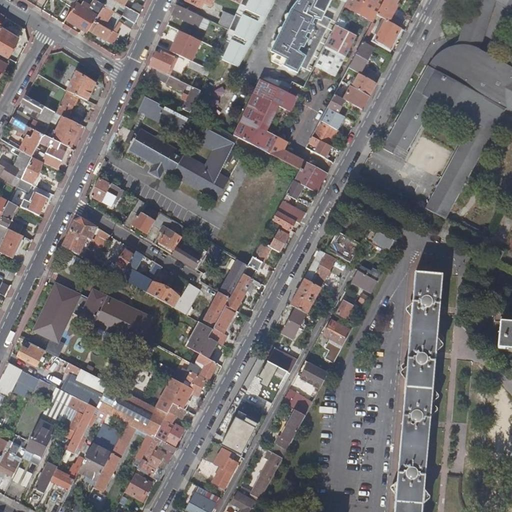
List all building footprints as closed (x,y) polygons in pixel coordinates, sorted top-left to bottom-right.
[(77,1),(66,19),(87,32),(89,29),(95,19),(104,4),(98,0),(97,0),(92,0),(91,3),(86,0),(83,0),(82,3),(77,0),(77,1)] [(116,0),(106,0),(104,4),(114,10),(116,12),(121,3),(116,0)] [(135,24),(146,0),(135,0),(135,1),(134,0),(116,0),(121,3),(116,12),(126,18),(135,24)] [(214,0),(185,0),(185,1),(202,9),(204,4),(211,8),(215,0),(214,0)] [(246,56),(253,44),(259,31),(265,19),(273,4),(273,0),(242,0),(240,5),(245,7),(241,17),(236,15),(235,17),(229,30),(234,33),(230,42),(224,40),(218,54),(223,57),(222,59),(240,68),(246,56)] [(274,52),(273,54),(287,61),(284,67),(298,74),(302,68),(307,70),(319,47),(318,42),(323,40),(333,21),(324,17),(332,0),(338,0),(342,2),(343,0),(302,0),(302,2),(300,6),(298,5),(292,13),(287,24),(288,24),(286,29),(285,28),(279,40),(280,40),(278,45),(277,44),(274,52)] [(347,0),(344,7),(352,11),(361,15),(373,22),(377,15),(384,0),(347,0)] [(384,0),(377,15),(386,20),(388,22),(399,0),(384,0)] [(428,67),(383,150),(402,161),(433,103),(472,125),(426,209),(445,219),(504,111),(511,114),(511,0),(471,0),(458,41),(452,56),(428,67)] [(114,10),(104,4),(95,19),(105,25),(114,10)] [(177,5),(173,14),(193,24),(192,24),(198,27),(203,18),(177,5)] [(344,7),(321,53),(329,57),(352,11),(344,7)] [(298,100),(270,155),(299,170),(294,181),(304,187),(317,194),(328,174),(302,161),(283,151),(290,136),(300,118),(306,121),(296,139),(308,145),(312,137),(320,122),(327,109),(335,95),(349,69),(363,42),(365,37),(373,22),(361,15),(352,11),(329,57),(321,53),(298,100)] [(219,25),(229,30),(235,17),(225,12),(219,25)] [(126,25),(132,29),(135,24),(126,18),(124,21),(127,23),(126,25)] [(112,43),(118,34),(105,25),(95,19),(89,29),(112,43)] [(380,30),(374,41),(377,43),(389,50),(401,29),(388,22),(386,20),(382,27),(380,26),(379,29),(380,30)] [(216,24),(210,21),(205,31),(211,34),(216,24)] [(20,37),(1,26),(0,27),(0,53),(8,58),(20,37)] [(175,47),(173,53),(191,62),(200,41),(180,31),(173,46),(175,47)] [(374,41),(365,37),(363,42),(374,48),(377,43),(374,41)] [(374,48),(363,42),(349,69),(357,73),(359,74),(360,75),(374,48)] [(430,64),(428,67),(452,56),(451,56),(451,52),(453,48),(449,49),(444,51),(441,53),(434,58),(430,64)] [(150,67),(168,75),(175,59),(162,52),(161,55),(157,53),(150,67)] [(10,59),(8,58),(0,53),(0,60),(7,64),(10,59)] [(175,59),(168,75),(170,76),(177,60),(175,59)] [(201,92),(157,71),(154,78),(170,86),(171,84),(190,93),(183,110),(191,114),(201,92)] [(77,72),(67,91),(78,96),(88,101),(92,92),(89,91),(94,83),(77,72)] [(359,74),(357,73),(351,84),(353,85),(359,74)] [(377,84),(360,75),(359,74),(353,85),(351,84),(350,86),(350,87),(369,97),(377,84)] [(260,81),(234,136),(256,148),(270,155),(298,100),(260,81)] [(350,87),(343,100),(345,101),(349,103),(362,110),(369,97),(350,87)] [(78,96),(67,91),(59,108),(70,113),(78,96)] [(149,92),(148,92),(138,111),(142,113),(145,114),(153,118),(154,116),(159,119),(158,121),(181,133),(183,130),(188,119),(165,107),(164,109),(159,107),(160,105),(146,97),(148,93),(149,93),(149,92)] [(343,100),(335,95),(327,109),(338,114),(345,101),(343,100)] [(32,120),(29,127),(44,136),(49,126),(55,114),(26,97),(22,104),(26,106),(24,111),(29,114),(31,109),(40,114),(38,120),(47,125),(45,128),(32,120)] [(358,118),(362,110),(349,103),(347,108),(349,109),(347,112),(358,118)] [(338,114),(327,109),(320,122),(337,131),(344,118),(338,114)] [(145,114),(142,113),(132,132),(135,134),(145,114)] [(59,143),(70,148),(81,126),(62,117),(52,140),(59,143)] [(29,138),(21,152),(32,158),(40,143),(44,136),(29,127),(13,118),(9,126),(12,128),(15,130),(29,138)] [(183,154),(171,175),(171,177),(172,177),(173,176),(216,200),(216,201),(217,201),(229,179),(228,179),(228,180),(219,175),(238,139),(210,124),(201,140),(218,150),(209,169),(206,167),(184,155),(185,154),(183,153),(183,154)] [(49,126),(44,136),(47,137),(52,128),(49,126)] [(171,175),(183,154),(175,150),(176,149),(175,148),(174,149),(167,145),(167,144),(166,143),(165,144),(158,140),(159,139),(157,138),(157,139),(149,135),(150,134),(148,133),(148,134),(141,131),(142,128),(141,127),(137,135),(131,145),(126,153),(128,154),(129,151),(136,155),(135,157),(137,157),(137,156),(145,160),(144,162),(146,162),(146,161),(154,165),(149,173),(159,178),(163,171),(171,175)] [(328,128),(321,142),(328,145),(335,132),(328,128)] [(201,140),(183,130),(181,133),(200,143),(201,140)] [(135,134),(132,132),(131,132),(125,142),(131,145),(137,135),(135,134)] [(43,163),(57,170),(66,152),(56,148),(59,143),(52,140),(47,137),(44,136),(40,143),(50,148),(42,163),(43,163)] [(283,151),(302,161),(308,149),(306,149),(308,145),(296,139),(290,136),(283,151)] [(308,149),(325,159),(331,147),(328,145),(321,142),(312,137),(308,145),(306,149),(308,149)] [(201,140),(200,143),(215,151),(206,167),(209,169),(218,150),(201,140)] [(32,158),(21,152),(15,168),(2,160),(0,164),(0,176),(17,186),(32,158)] [(21,181),(32,186),(43,163),(42,163),(32,158),(21,181)] [(21,181),(18,188),(28,193),(31,186),(21,181)] [(124,191),(111,184),(111,186),(99,181),(91,197),(103,203),(107,194),(119,199),(124,191)] [(304,187),(294,181),(289,190),(287,194),(297,200),(296,200),(309,207),(311,204),(298,197),(304,187)] [(23,209),(39,216),(47,199),(36,194),(32,203),(27,201),(23,209)] [(297,200),(287,194),(284,199),(286,201),(294,205),(296,200),(297,200)] [(0,218),(9,202),(0,197),(0,218)] [(139,201),(132,212),(141,217),(140,218),(137,217),(132,226),(147,235),(153,225),(155,222),(143,214),(148,206),(142,202),(141,202),(139,201)] [(0,218),(0,225),(17,234),(21,227),(9,222),(12,216),(15,210),(17,206),(9,202),(0,218)] [(285,204),(282,202),(277,212),(296,222),(300,224),(302,220),(305,215),(285,204)] [(296,222),(277,212),(272,221),(274,222),(266,235),(273,239),(281,225),(283,226),(282,227),(290,232),(296,222)] [(159,243),(174,251),(185,233),(187,230),(160,214),(155,222),(153,225),(161,230),(160,232),(164,234),(159,243)] [(75,221),(63,247),(77,255),(79,256),(87,239),(90,241),(97,228),(81,219),(75,221)] [(0,253),(1,254),(12,259),(22,236),(17,234),(0,225),(0,253)] [(187,230),(185,233),(192,238),(194,234),(187,230)] [(271,248),(279,253),(288,236),(280,232),(271,248)] [(338,232),(328,251),(351,263),(361,245),(338,232)] [(396,241),(377,232),(373,240),(390,248),(393,243),(395,244),(396,241)] [(208,253),(213,245),(208,242),(203,250),(208,253)] [(90,244),(82,258),(93,264),(99,255),(102,250),(90,244)] [(216,259),(221,250),(213,245),(208,253),(203,262),(208,265),(213,257),(216,259)] [(254,259),(252,258),(248,266),(243,274),(252,279),(256,271),(258,272),(270,250),(261,245),(254,259)] [(491,245),(486,254),(500,261),(504,252),(491,245)] [(177,249),(172,256),(195,270),(200,262),(190,257),(188,255),(177,249)] [(112,262),(106,271),(112,275),(119,279),(120,277),(133,256),(125,251),(116,265),(112,262)] [(336,259),(320,251),(304,279),(320,288),(336,259)] [(143,256),(136,252),(133,256),(120,277),(147,292),(152,283),(161,267),(155,263),(147,279),(133,272),(143,256)] [(74,266),(78,258),(72,254),(67,263),(74,266)] [(99,255),(93,264),(106,271),(112,262),(99,255)] [(243,274),(248,266),(238,260),(228,277),(230,278),(222,292),(230,296),(238,282),(239,282),(243,274)] [(345,264),(338,261),(332,273),(338,276),(345,264)] [(382,273),(372,268),(368,277),(377,282),(382,273)] [(368,277),(358,271),(353,281),(372,292),(377,282),(368,277)] [(422,511),(443,274),(415,272),(394,511),(422,511)] [(263,285),(252,279),(243,274),(239,282),(230,299),(226,307),(235,312),(239,314),(244,306),(242,305),(246,298),(243,297),(251,284),(260,289),(263,285)] [(320,288),(304,279),(299,290),(298,289),(295,295),(290,305),(296,309),(306,314),(320,288)] [(3,282),(0,288),(0,292),(7,295),(10,285),(3,282)] [(146,293),(169,306),(174,309),(179,298),(152,283),(147,292),(146,293)] [(189,284),(174,309),(185,315),(200,290),(189,284)] [(72,313),(79,297),(56,285),(34,331),(51,339),(45,351),(58,358),(64,345),(58,343),(72,313)] [(79,297),(72,313),(81,317),(80,318),(100,328),(98,334),(99,339),(105,342),(111,340),(113,335),(138,346),(151,319),(93,291),(89,300),(79,297)] [(226,307),(230,299),(220,293),(205,320),(215,326),(226,307)] [(364,307),(368,298),(363,295),(359,302),(363,303),(361,306),(364,307)] [(343,302),(337,314),(345,318),(352,306),(343,302)] [(296,309),(290,305),(284,316),(290,319),(296,309)] [(223,335),(235,312),(226,307),(215,326),(213,330),(208,338),(217,343),(222,346),(227,337),(223,335)] [(296,309),(290,319),(282,333),(293,338),(306,314),(296,309)] [(346,323),(353,327),(357,320),(350,316),(346,323)] [(346,323),(344,322),(342,326),(331,321),(323,336),(330,339),(325,349),(329,351),(325,359),(333,364),(353,327),(346,323)] [(511,322),(501,321),(498,348),(511,349),(511,322)] [(187,348),(199,355),(208,360),(217,343),(208,338),(213,330),(200,324),(187,348)] [(45,351),(28,343),(25,349),(22,348),(17,357),(37,367),(45,351)] [(268,345),(260,359),(267,362),(283,371),(289,374),(297,361),(268,345)] [(199,355),(196,361),(205,367),(200,376),(209,381),(218,365),(208,360),(199,355)] [(196,361),(194,366),(190,371),(200,376),(205,367),(196,361)] [(310,378),(322,384),(328,373),(305,361),(300,371),(304,373),(301,379),(308,382),(310,378)] [(280,377),(283,371),(267,362),(258,378),(267,383),(260,396),(271,402),(284,379),(280,377)] [(21,370),(8,364),(3,375),(16,381),(21,370)] [(123,392),(69,364),(65,371),(77,378),(75,382),(103,396),(96,409),(108,415),(127,425),(136,430),(154,439),(155,437),(158,430),(167,415),(156,409),(155,409),(124,392),(123,392)] [(182,369),(175,381),(183,385),(185,382),(186,380),(190,373),(182,369)] [(188,388),(183,385),(173,404),(183,410),(185,411),(190,402),(186,401),(190,393),(197,397),(205,381),(190,373),(186,380),(190,383),(188,388)] [(308,382),(320,389),(322,384),(310,378),(308,382)] [(55,388),(38,379),(31,394),(48,403),(55,388)] [(175,381),(173,380),(156,409),(167,415),(173,404),(183,385),(175,381)] [(72,397),(55,388),(48,403),(26,451),(21,460),(37,467),(61,418),(72,397)] [(126,388),(124,392),(155,409),(157,403),(126,388)] [(296,411),(305,416),(313,402),(305,398),(302,404),(293,399),(296,393),(290,389),(282,403),(296,411)] [(88,405),(72,397),(61,418),(72,423),(69,429),(75,432),(88,405)] [(173,404),(167,415),(158,430),(155,437),(174,448),(184,430),(175,425),(170,434),(165,431),(172,417),(181,421),(186,412),(185,411),(183,410),(173,404)] [(95,409),(88,405),(75,432),(66,450),(73,454),(85,432),(84,432),(95,409)] [(272,453),(282,458),(305,416),(296,411),(281,437),(279,436),(275,444),(276,445),(272,453)] [(127,425),(108,415),(102,427),(121,436),(127,425)] [(121,436),(111,455),(97,483),(93,488),(102,493),(134,433),(136,430),(127,425),(121,436)] [(154,439),(136,430),(134,433),(144,439),(134,458),(141,462),(154,439)] [(137,470),(159,482),(177,449),(174,448),(155,437),(154,439),(141,462),(137,470)] [(0,459),(8,443),(0,438),(0,459)] [(223,448),(243,459),(248,451),(227,440),(223,448)] [(0,459),(0,485),(3,479),(0,477),(0,471),(13,478),(21,460),(26,451),(8,443),(0,459)] [(111,455),(93,445),(85,461),(79,473),(85,476),(97,483),(111,455)] [(221,468),(213,483),(224,489),(237,464),(230,460),(231,458),(229,457),(230,454),(222,450),(214,465),(221,468)] [(251,494),(260,499),(282,458),(272,453),(268,451),(264,459),(269,461),(252,492),(242,486),(241,489),(251,494)] [(79,473),(85,461),(79,457),(75,465),(73,464),(66,478),(55,472),(50,482),(69,492),(78,474),(79,473)] [(50,482),(55,472),(57,468),(47,463),(42,474),(39,479),(34,489),(44,494),(50,482)] [(152,484),(135,475),(125,493),(142,502),(152,484)] [(186,510),(189,511),(210,511),(213,506),(217,508),(221,500),(207,492),(204,498),(195,493),(186,510)] [(253,511),(260,499),(251,494),(248,499),(238,493),(232,504),(242,509),(240,511),(253,511)] [(119,504),(131,510),(134,504),(123,498),(119,504)]
